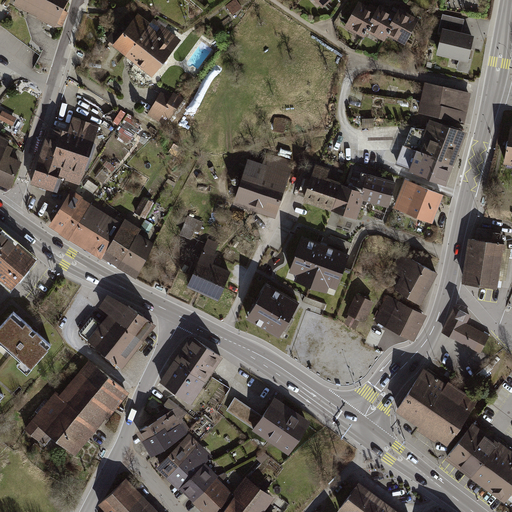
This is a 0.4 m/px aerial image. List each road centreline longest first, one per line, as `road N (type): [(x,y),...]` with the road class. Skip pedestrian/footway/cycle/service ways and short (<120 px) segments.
road 1 (residential): [(10,218),(76,0)]
road 2 (secondary): [(359,426),(283,370),(181,317)]
road 3 (tertiary): [(447,289),(491,94)]
road 4 (secondary): [(10,218),(181,317)]
road 5 (tertiary): [(359,426),(431,332),(447,289)]
road 6 (secondary): [(473,511),(359,426)]
road 7 (tertiary): [(122,446),(181,317)]
